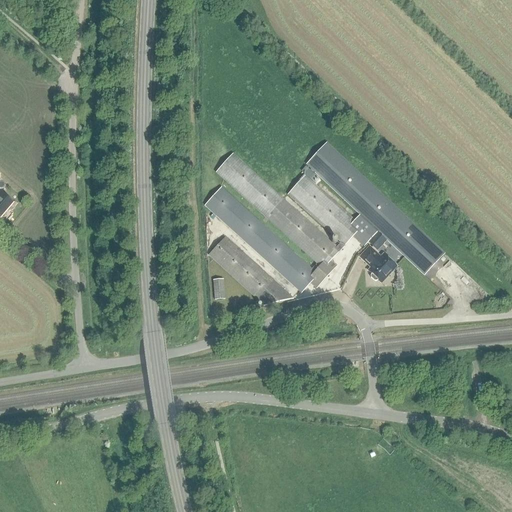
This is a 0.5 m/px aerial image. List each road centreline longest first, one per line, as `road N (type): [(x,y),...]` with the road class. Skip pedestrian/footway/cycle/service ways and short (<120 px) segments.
road 1 (primary): [(187,511),(165,425),(146,254),(149,0)]
road 2 (unclassified): [(82,368),(71,191),(79,0)]
road 3 (unclassified): [(82,368),(171,353),(320,307),(346,309),(363,325)]
road 4 (unclassified): [(375,414),(256,398),(149,404)]
road 5 (unclassified): [(0,435),(149,404)]
road 6 (unclassified): [(511,438),(375,414)]
